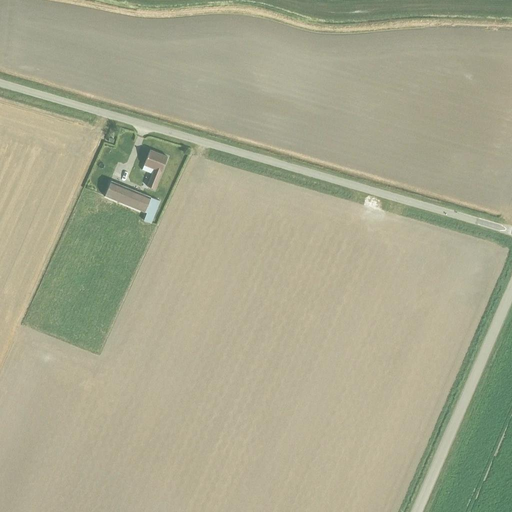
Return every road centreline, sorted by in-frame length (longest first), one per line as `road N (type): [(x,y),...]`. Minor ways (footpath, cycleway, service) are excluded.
road 1 (unclassified): [(511,231),(0,83)]
road 2 (tertiary): [(417,511),(511,288)]
